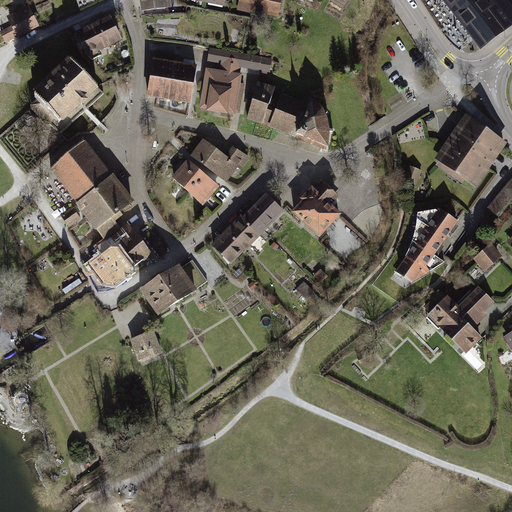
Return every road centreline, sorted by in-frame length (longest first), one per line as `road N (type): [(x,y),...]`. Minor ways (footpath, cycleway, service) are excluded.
road 1 (residential): [(284,155),(177,255),(137,183),(139,110)]
road 2 (track): [(511,489),(296,403),(277,387)]
road 3 (residential): [(461,68),(427,103),(331,161),(284,155)]
road 4 (residential): [(284,155),(139,110)]
